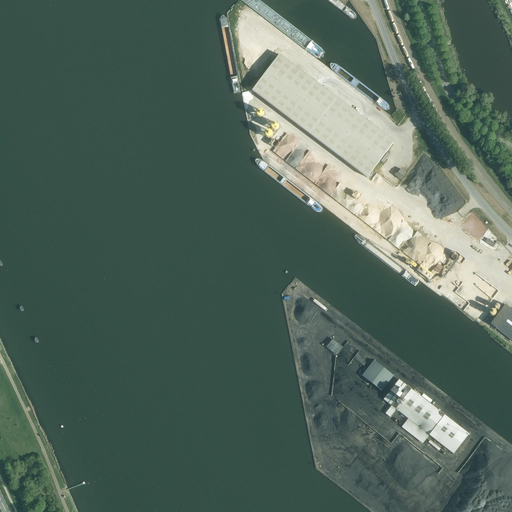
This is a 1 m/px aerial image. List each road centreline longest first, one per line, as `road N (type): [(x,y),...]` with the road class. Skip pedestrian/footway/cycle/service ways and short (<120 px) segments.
road 1 (unclassified): [(511,236),(413,102),(370,0)]
road 2 (unclassified): [(511,449),(296,282)]
road 3 (unclassified): [(511,143),(451,85),(422,0)]
road 4 (unknown): [(371,183),(257,96)]
